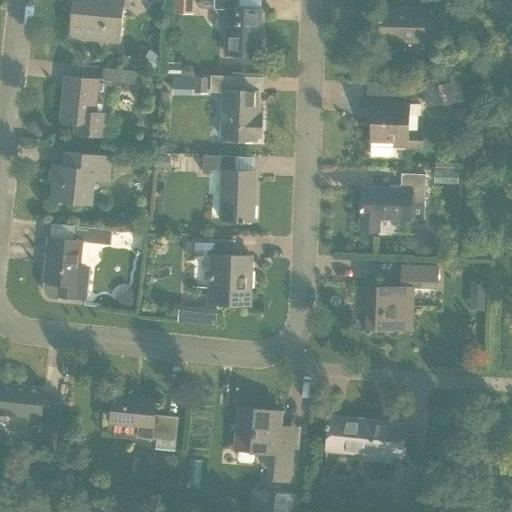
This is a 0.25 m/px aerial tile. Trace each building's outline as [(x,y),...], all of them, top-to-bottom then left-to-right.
[(131,8),(131,0),(96,0),(96,2),(76,0),(73,0),(70,39),(121,44),(125,7),(131,8)] [(178,0),(178,12),(190,13),(190,0),(178,0)] [(240,10),(240,0),(214,0),(215,10),(228,10),(226,54),(240,55),(240,60),(243,63),(253,64),(257,60),(257,56),(260,56),(262,10),(240,10)] [(454,11),(454,0),(420,0),(420,9),(380,7),(379,40),(434,42),(435,10),(454,11)] [(154,71),(162,58),(154,53),(145,66),(154,71)] [(168,61),(168,72),(181,72),(181,61),(168,61)] [(103,80),(135,83),(136,72),(104,68),(103,80)] [(208,86),(209,76),(195,75),(194,85),(208,86)] [(264,117),(258,116),(259,92),(246,91),(247,78),(211,76),(211,92),(225,93),(223,139),(257,141),(257,137),(263,137),(264,117)] [(66,77),(61,122),(77,123),(76,134),(104,137),(107,113),(96,112),(99,80),(66,77)] [(458,80),(444,84),(448,99),(462,96),(458,80)] [(362,97),(361,114),(371,114),(370,141),(372,141),(371,156),(393,157),(393,147),(424,148),(424,130),(409,130),(409,104),(389,104),(390,98),(362,97)] [(164,151),(168,148),(168,143),(165,139),(160,139),(156,142),(156,147),(159,151),(164,151)] [(108,181),(110,158),(66,153),(64,168),(56,167),(53,200),(91,204),(93,179),(108,181)] [(137,162),(141,166),(149,166),(149,154),(137,154),(137,162)] [(167,156),(158,155),(158,167),(167,168),(167,156)] [(222,220),(254,221),(256,172),(235,171),(236,156),(204,155),(203,170),(224,171),(222,220)] [(362,188),(361,231),(378,231),(379,217),(412,218),(412,202),(425,203),(426,174),(401,173),(401,189),(362,188)] [(103,244),(110,244),(111,231),(75,228),(74,240),(49,238),(44,288),(45,293),(48,296),(53,298),(58,299),(58,296),(86,299),(89,299),(92,266),(82,265),(84,242),(103,244)] [(417,236),(416,252),(432,253),(433,237),(417,236)] [(210,303),(251,305),(253,256),(233,255),(233,241),(194,240),(194,241),(187,241),(187,254),(194,254),(194,255),(211,256),(210,303)] [(367,286),(366,328),(411,329),(412,288),(420,288),(420,281),(436,282),(437,267),(401,265),(400,288),(367,286)] [(485,281),(471,281),(471,295),(485,295),(485,281)] [(130,289),(117,299),(125,308),(137,299),(130,289)] [(164,306),(164,318),(204,319),(205,308),(164,306)] [(472,365),(472,360),(473,351),(457,350),(456,359),(456,364),(472,365)] [(0,383),(0,413),(29,416),(28,424),(41,426),(39,446),(57,447),(61,402),(44,401),(45,388),(0,383)] [(138,437),(176,441),(179,417),(155,415),(156,399),(114,395),(112,424),(139,426),(138,437)] [(274,479),(294,481),(298,440),(280,438),(283,411),(241,407),(236,449),(239,450),(239,459),(241,462),(251,463),(255,460),(256,452),(277,454),(274,479)] [(406,424),(360,419),(329,416),(325,451),(356,454),(402,458),(402,467),(416,468),(420,436),(405,434),(406,424)] [(41,474),(40,486),(53,488),(54,475),(41,474)] [(274,492),(272,511),(281,511),(299,511),(301,494),(274,492)] [(449,511),(464,511),(466,498),(451,497),(449,511)]
